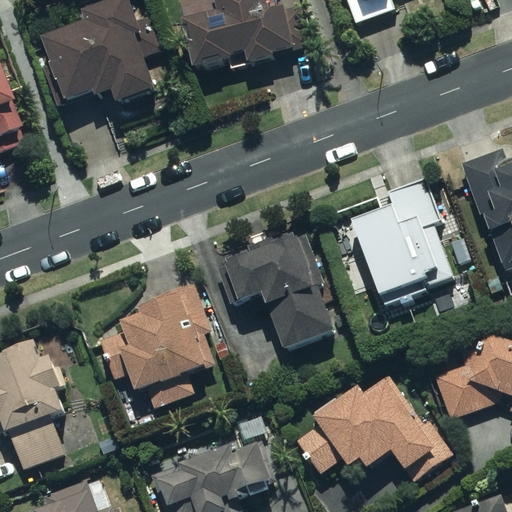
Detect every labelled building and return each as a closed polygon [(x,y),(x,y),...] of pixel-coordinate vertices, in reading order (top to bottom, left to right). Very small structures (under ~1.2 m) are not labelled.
[(122,97),(126,108),(162,95),(143,42),(151,39),(137,0),(127,0),(87,15),(91,25),(42,43),(67,112),(101,99),(103,104),(122,97)] [(282,60),(281,57),(314,49),(304,7),(273,14),(269,0),(218,0),(222,15),(186,23),(198,72),(251,60),(252,67),(282,60)] [(351,0),(361,30),(402,16),(396,0),(351,0)] [(0,142),(25,132),(0,69),(0,142)] [(467,164),(509,278),(511,277),(511,162),(509,164),(504,150),(467,164)] [(360,224),(391,308),(458,283),(438,229),(448,225),(432,182),(393,196),(398,210),(360,224)] [(269,292),(291,352),(340,334),(304,238),(225,267),(238,303),(269,292)] [(156,387),(168,419),(205,406),(195,379),(214,371),(203,341),(215,336),(197,287),(118,316),(125,334),(106,342),(121,384),(135,379),(140,393),(156,387)] [(511,332),(505,330),(430,364),(456,424),(496,406),(511,411),(511,332)] [(13,434),(27,472),(72,455),(58,417),(69,412),(61,390),(68,387),(57,357),(48,361),(41,342),(0,357),(0,430),(3,437),(13,434)] [(456,457),(390,373),(375,385),(361,368),(288,425),(327,475),(345,460),(353,470),(366,460),(373,470),(394,454),(419,486),(456,457)] [(261,439),(155,477),(167,511),(235,511),(238,511),(234,501),(278,485),(261,439)] [(120,511),(116,511),(102,511),(95,490),(30,511),(120,511)] [(511,511),(511,505),(508,495),(458,511),(511,511)]
